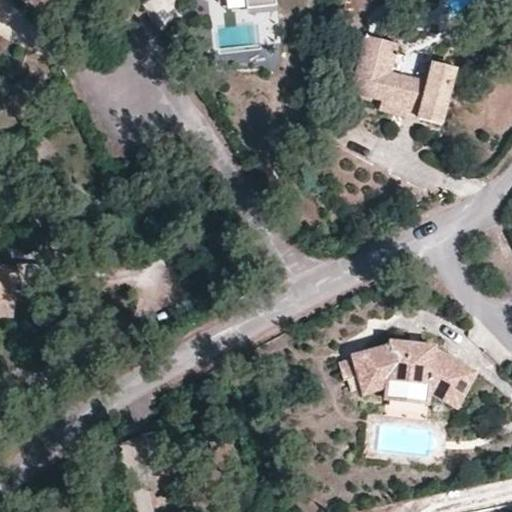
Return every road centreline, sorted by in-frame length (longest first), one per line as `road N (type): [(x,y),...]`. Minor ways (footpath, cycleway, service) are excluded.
road 1 (residential): [(1,511),(169,372),(308,289)]
road 2 (residential): [(308,289),(218,146),(124,93)]
road 3 (residential): [(511,331),(424,233)]
road 4 (residential): [(308,289),(424,233)]
